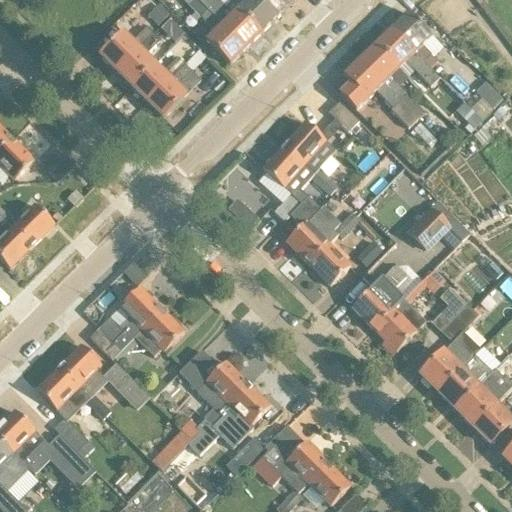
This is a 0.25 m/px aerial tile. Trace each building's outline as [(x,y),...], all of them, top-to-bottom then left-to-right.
[(196,2),(194,0),(187,7),(200,20),(206,14),(195,3),(196,2)] [(195,3),(206,14),(245,53),(261,37),(230,5),(226,10),(217,1),(214,3),(211,0),(193,0),(194,0),(196,2),(195,3)] [(224,0),(230,5),(261,37),(277,21),(254,0),(224,0)] [(254,0),(277,21),(293,5),(288,0),(254,0)] [(148,18),(158,28),(169,17),(159,7),(148,18)] [(245,53),(206,14),(200,20),(214,35),(204,45),(228,69),(245,53)] [(408,16),(391,32),(415,57),(429,71),(436,64),(423,50),(432,41),(408,16)] [(98,59),(114,74),(152,35),(147,30),(132,45),(122,35),(98,59)] [(429,71),(415,57),(391,32),(376,48),(399,72),(406,66),(430,90),(439,82),(429,71)] [(154,37),(152,35),(114,74),(129,90),(153,66),(145,58),(160,43),(154,37)] [(391,81),(399,72),(376,48),(360,63),(418,122),(425,116),(399,89),(391,81)] [(186,98),(177,89),(205,60),(198,54),(185,67),(184,67),(145,105),(162,123),(186,98)] [(178,61),(172,67),(163,76),(153,66),(129,90),(145,105),(184,67),(178,61)] [(418,122),(360,63),(343,80),(350,87),(338,98),(355,115),(366,103),(367,104),(377,95),(393,111),(390,114),(408,132),(418,122)] [(485,85),(475,95),(492,112),(502,102),(485,85)] [(358,125),(338,106),(328,116),(348,136),(358,125)] [(464,106),(456,113),(473,132),(482,124),(464,106)] [(506,116),(500,110),(492,117),(498,123),(506,116)] [(304,126),(283,149),(305,169),(325,145),(304,126)] [(355,138),(361,132),(356,128),(351,134),(355,138)] [(0,130),(0,154),(12,142),(0,130)] [(481,148),(490,140),(483,131),(473,139),(481,148)] [(34,165),(12,142),(0,154),(0,170),(14,184),(34,165)] [(284,193),(305,169),(283,149),(262,173),(284,193)] [(320,190),(327,182),(318,174),(311,182),(320,190)] [(327,182),(320,190),(330,199),(337,191),(327,182)] [(83,200),(76,193),(66,202),(74,210),(83,200)] [(291,198),(290,199),(274,216),(284,226),(290,219),(301,207),(291,198)] [(307,200),(301,207),(290,219),(300,230),(285,245),(308,268),(328,247),(329,248),(337,239),(333,235),(341,228),(322,211),(320,213),(307,200)] [(437,205),(431,211),(407,236),(427,256),(443,239),(455,251),(469,236),(437,205)] [(35,208),(12,230),(31,250),(54,228),(35,208)] [(0,211),(0,226),(1,227),(8,219),(0,211)] [(256,221),(249,214),(240,225),(247,232),(256,221)] [(343,225),(351,233),(359,224),(352,216),(343,225)] [(342,242),(351,233),(343,225),(341,228),(333,235),(337,239),(338,238),(342,242)] [(0,263),(9,272),(31,250),(12,230),(0,242),(0,263)] [(351,270),(329,248),(328,247),(308,268),(330,290),(351,270)] [(370,273),(384,258),(374,248),(359,262),(370,273)] [(148,279),(133,265),(122,276),(137,290),(148,279)] [(422,286),(425,290),(433,297),(445,285),(433,274),(422,286)] [(382,281),(372,291),(351,312),(374,334),(404,303),(401,300),(382,281)] [(425,290),(422,286),(418,282),(410,291),(417,298),(425,290)] [(111,364),(114,361),(121,354),(132,343),(134,341),(142,334),(162,314),(139,291),(119,311),(120,312),(119,313),(128,321),(118,331),(117,330),(116,332),(107,323),(89,341),(111,364)] [(408,307),(417,298),(410,291),(401,300),(404,303),(374,334),(396,356),(426,325),(408,307)] [(431,327),(441,335),(467,308),(449,291),(439,301),(448,309),(431,327)] [(478,318),(467,308),(441,335),(450,344),(453,341),(455,343),(478,318)] [(162,314),(142,334),(134,341),(153,360),(161,353),(164,356),(184,336),(162,314)] [(136,347),(132,343),(121,354),(114,361),(118,366),(136,347)] [(438,397),(468,366),(451,348),(419,378),(438,397)] [(123,402),(136,389),(116,369),(103,381),(97,375),(101,370),(81,349),(59,371),(88,401),(92,398),(93,400),(107,385),(123,402)] [(491,376),(485,382),(481,386),(455,414),(472,431),(495,408),(499,404),(503,400),(511,389),(511,387),(504,379),(511,371),(511,362),(508,358),(494,373),(491,376)] [(219,417),(227,408),(247,388),(225,366),(196,394),(219,417)] [(468,366),(438,397),(455,414),(481,386),(485,382),(468,366)] [(57,415),(66,406),(75,415),(85,405),(94,414),(101,407),(93,400),(92,398),(88,401),(59,371),(36,394),(57,415)] [(158,380),(143,394),(152,403),(166,389),(158,380)] [(270,411),(247,388),(227,408),(249,431),(270,411)] [(101,407),(94,414),(102,423),(109,415),(101,407)] [(511,425),(495,408),(472,431),(490,449),(511,425)] [(204,423),(212,430),(221,421),(213,414),(204,423)] [(26,463),(37,451),(44,444),(14,415),(0,428),(0,445),(12,458),(22,466),(26,463)] [(58,439),(77,457),(88,445),(64,422),(53,433),(58,439)] [(190,445),(188,447),(196,455),(199,459),(220,438),(212,430),(204,423),(195,432),(199,436),(190,445)] [(77,457),(58,439),(48,449),(44,453),(72,481),(86,467),(77,457)] [(255,440),(225,469),(235,479),(265,450),(255,440)] [(0,469),(12,458),(0,445),(0,469)] [(279,479),(294,494),(298,497),(306,488),(307,489),(328,468),(305,446),(285,467),(288,470),(279,479)] [(511,470),(511,450),(502,461),(511,470)] [(162,473),(169,466),(159,456),(151,464),(161,474),(162,473)] [(350,490),(328,468),(307,489),(329,511),(350,490)] [(187,477),(178,487),(197,505),(206,495),(187,477)] [(0,490),(0,511),(21,511),(22,511),(0,490)] [(285,503),(292,511),(302,501),(298,497),(294,494),(285,503)] [(290,511),(292,511),(285,503),(275,511),(290,511)]
